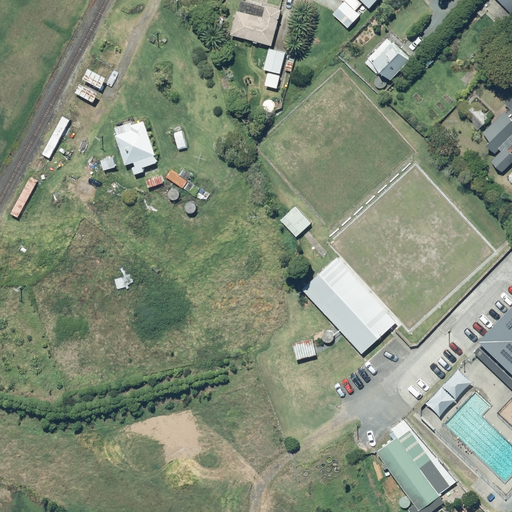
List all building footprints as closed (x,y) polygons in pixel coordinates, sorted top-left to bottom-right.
[(348,0),(345,0),(334,12),(350,27),(362,14),(348,0)] [(240,9),(233,33),(257,39),(256,41),(260,42),(261,40),(275,43),(284,8),(268,4),(265,16),(240,9)] [(217,15),(215,23),(223,25),(226,17),(217,15)] [(323,32),(312,29),(305,54),(316,57),(323,32)] [(371,57),(394,78),(413,58),(390,37),(371,57)] [(272,46),(266,68),(283,72),(288,51),(272,46)] [(494,46),(481,61),(490,70),(504,56),(494,46)] [(346,63),(352,68),(356,63),(351,58),(346,63)] [(271,71),(268,84),(280,87),(283,74),(271,71)] [(493,139),(488,143),(498,151),(502,148),(504,150),(494,159),(505,170),(511,162),(511,97),(507,102),(511,106),(511,108),(509,111),(507,110),(485,131),(493,139)] [(479,103),(467,114),(480,129),(492,117),(479,103)] [(134,128),(118,133),(129,163),(137,161),(138,165),(135,166),(137,173),(147,170),(145,166),(160,161),(157,153),(158,153),(147,119),(133,124),(134,128)] [(187,145),(182,130),(173,133),(178,148),(187,145)] [(114,156),(101,159),(104,170),(116,167),(114,156)] [(210,194),(173,170),(168,179),(205,202),(210,194)] [(163,175),(148,179),(150,186),(165,181),(163,175)] [(132,194),(135,189),(113,178),(107,188),(123,197),(117,207),(129,214),(138,198),(132,194)] [(486,187),(500,201),(508,193),(494,179),(486,187)] [(97,188),(80,180),(75,189),(92,198),(97,188)] [(199,208),(199,207),(199,205),(199,204),(198,203),(197,202),(196,201),(195,200),(194,199),(192,199),(191,199),(190,199),(188,199),(187,200),(186,201),(185,202),(184,203),(184,204),(183,206),(183,207),(183,208),(184,210),(184,211),(185,212),(186,213),(187,214),(188,214),(190,215),(191,215),(193,215),(194,214),(195,214),(196,213),(197,212),(198,211),(199,209),(199,208)] [(281,218),(297,236),(312,222),(296,205),(281,218)] [(294,288),(354,353),(388,321),(328,257),(294,288)] [(511,279),(468,325),(511,368),(511,279)] [(470,331),(460,341),(502,381),(511,372),(470,331)] [(313,337),(293,342),(297,358),(317,353),(313,337)] [(392,466),(423,509),(443,495),(401,436),(381,450),(389,461),(386,463),(389,468),(392,466)] [(502,504),(479,481),(471,488),(494,511),(502,504)] [(461,493),(465,498),(469,494),(465,489),(461,493)]
